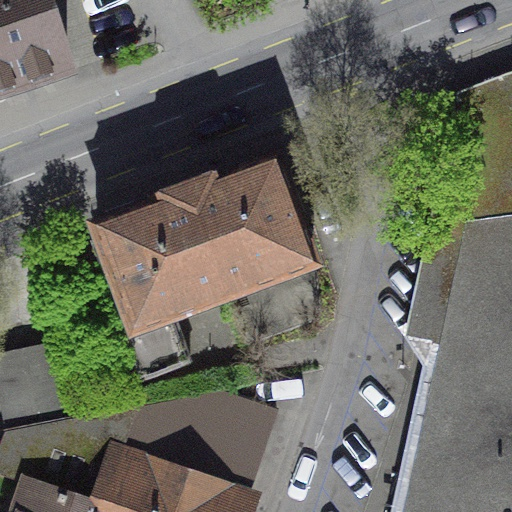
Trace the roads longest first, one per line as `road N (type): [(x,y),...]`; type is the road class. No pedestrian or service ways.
road 1 (residential): [(402,31),(360,320),(297,511)]
road 2 (secondary): [(0,186),(402,31)]
